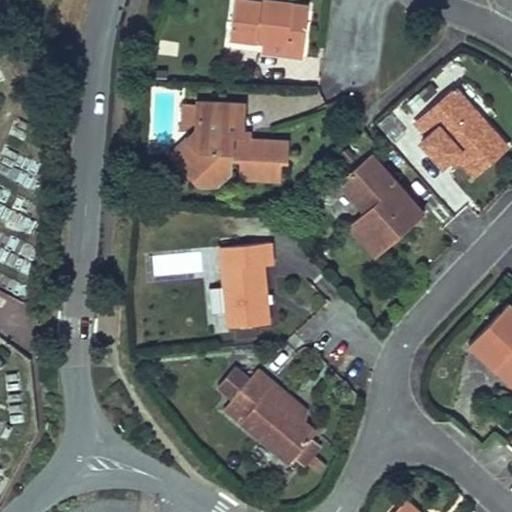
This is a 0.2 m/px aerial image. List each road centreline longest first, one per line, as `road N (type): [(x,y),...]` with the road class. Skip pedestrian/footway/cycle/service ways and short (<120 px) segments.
road 1 (tertiary): [(84,433),(75,327),(96,34),(110,0)]
road 2 (unclassified): [(511,220),(413,324),(398,355),(394,415)]
road 3 (unclassified): [(36,499),(97,481),(189,493)]
road 4 (residential): [(394,415),(508,511)]
road 5 (unclassified): [(189,493),(84,433)]
